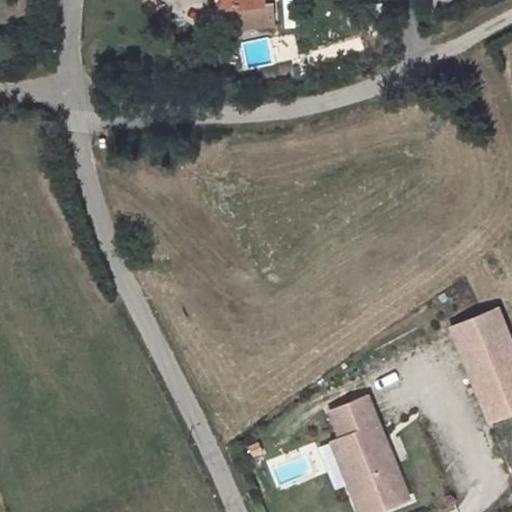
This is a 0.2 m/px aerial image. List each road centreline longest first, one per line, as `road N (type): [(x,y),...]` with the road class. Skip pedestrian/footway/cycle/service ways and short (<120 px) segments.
road 1 (residential): [(511,18),(376,85),(302,104),(125,115),(71,97)]
road 2 (residential): [(71,97),(102,227),(232,511)]
